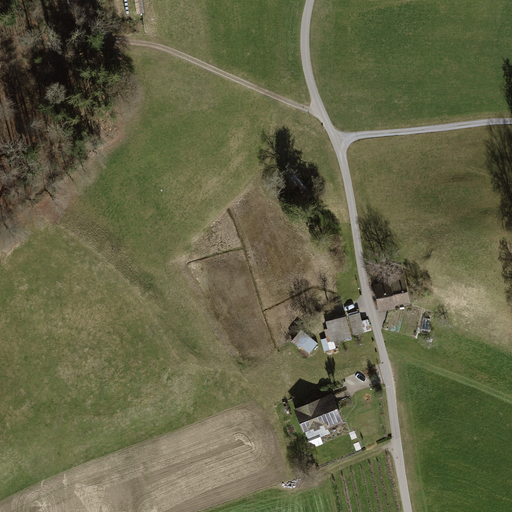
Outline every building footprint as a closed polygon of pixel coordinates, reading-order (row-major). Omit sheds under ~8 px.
[(404,274),(373,279),(379,311),(396,308),(395,305),(409,302),(404,274)] [(357,310),(347,313),(353,335),(371,331),(368,320),(362,322),(359,313),(357,314),(357,310)] [(346,316),(326,322),(328,329),(325,329),(326,337),(322,340),(324,351),(335,348),(334,341),(352,336),(346,316)] [(296,344),(312,352),(318,342),(301,333),(296,344)] [(333,395),(296,410),(306,435),(343,421),(333,395)]
